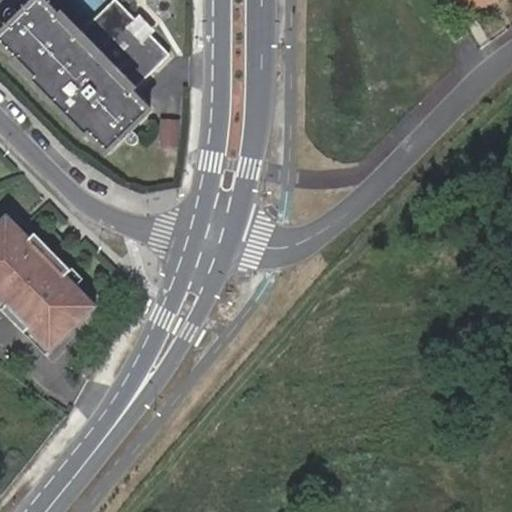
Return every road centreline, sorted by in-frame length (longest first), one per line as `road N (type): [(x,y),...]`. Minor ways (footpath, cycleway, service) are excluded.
road 1 (residential): [(234,237),(279,248),(305,241),(511,75)]
road 2 (secondary): [(222,0),(219,124),(195,244)]
road 3 (secondary): [(234,237),(252,166),(262,0)]
road 4 (residential): [(195,244),(75,193),(0,114)]
road 5 (secondary): [(122,414),(166,371),(234,237)]
road 6 (secondary): [(195,244),(122,414)]
road 7 (secondary): [(122,414),(44,511)]
